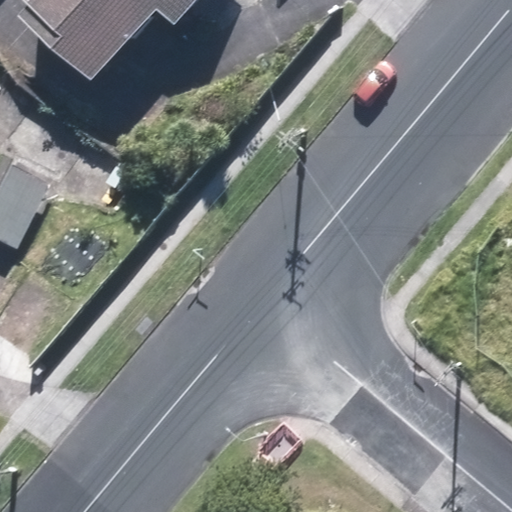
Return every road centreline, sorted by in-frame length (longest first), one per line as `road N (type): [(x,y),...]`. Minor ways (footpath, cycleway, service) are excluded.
road 1 (residential): [(264,300),(511,5)]
road 2 (residential): [(264,300),(511,508)]
road 3 (residential): [(82,511),(264,300)]
